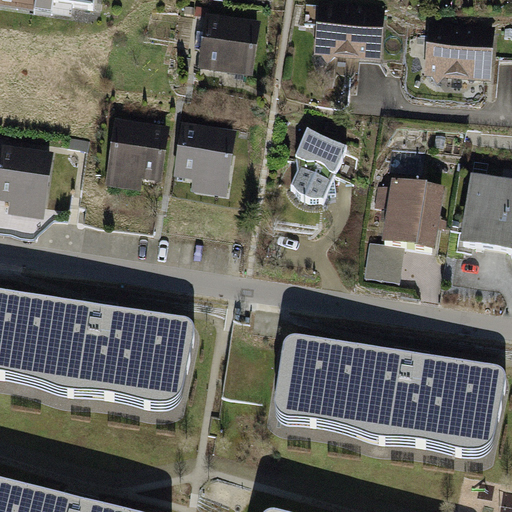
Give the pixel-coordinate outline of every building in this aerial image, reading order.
[(85,0),(11,0),(83,13),(85,0)] [(380,9),(315,3),(310,64),(375,70),(380,9)] [(258,31),(204,21),(193,78),(248,88),(258,31)] [(493,32),(425,24),(418,88),(486,96),(493,32)] [(168,126),(158,189),(220,199),(229,135),(168,126)] [(165,137),(107,127),(96,202),(154,211),(165,137)] [(314,214),(336,156),(297,141),(284,173),(292,176),(282,202),(314,214)] [(0,151),(0,215),(36,222),(47,160),(0,151)] [(511,223),(511,192),(461,183),(447,255),(503,267),(511,223)] [(433,197),(381,190),(372,257),(423,264),(433,197)] [(61,398),(73,401),(86,400),(105,402),(118,404),(146,410),(157,412),(167,413),(172,411),(178,408),(182,403),(196,340),(194,333),(188,329),(86,313),(0,300),(0,381),(6,382),(23,386),(38,389),(52,395),(61,398)] [(374,446),(386,449),(399,449),(419,450),(431,452),(460,459),(471,461),(480,461),(486,459),(492,456),(495,452),(509,388),(507,382),(502,378),(399,362),(300,347),(293,348),(288,353),(278,413),(279,419),(282,423),(288,428),(293,429),(302,429),(319,430),(337,434),(352,438),(366,444),(374,446)] [(92,511),(68,506),(0,489),(0,511),(92,511)]
